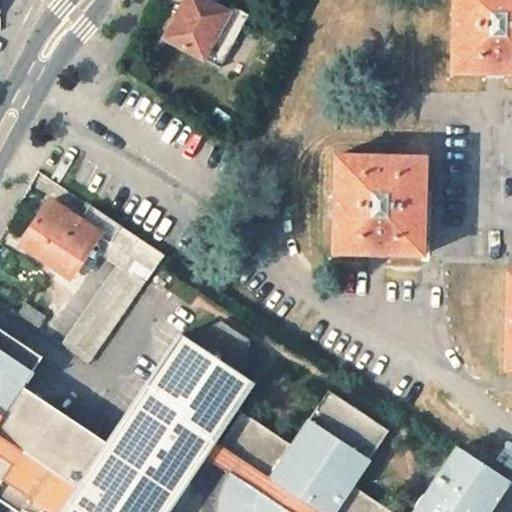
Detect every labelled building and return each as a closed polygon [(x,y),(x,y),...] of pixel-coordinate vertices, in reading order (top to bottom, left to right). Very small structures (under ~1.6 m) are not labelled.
[(190,14),(173,45),(202,62),(227,16),(198,0),(186,0),(181,9),(190,14)] [(511,0),(452,0),(451,31),(449,76),(511,78),(511,0)] [(164,40),(173,45),(190,14),(181,9),(164,40)] [(335,156),(332,215),(330,254),(420,258),(425,162),(335,156)] [(120,264),(137,239),(87,207),(77,221),(48,202),(23,241),(71,272),(93,237),(107,246),(103,253),(120,264)] [(163,256),(137,239),(120,264),(63,347),(89,364),(163,256)] [(0,511),(165,511),(168,508),(176,505),(181,502),(184,498),(186,494),(188,489),(189,484),(188,479),(203,457),(230,475),(260,495),(256,502),(254,510),(254,511),(485,511),(506,482),(456,449),(423,498),(421,497),(416,503),(413,510),(414,511),(413,511),(383,511),(349,489),(386,434),(327,394),(290,449),(240,415),(218,448),(212,443),(251,385),(243,380),(248,346),(215,324),(186,342),(178,336),(106,445),(21,388),(40,359),(2,333),(0,335),(0,511)] [(496,461),(511,470),(511,446),(507,443),(496,461)] [(256,502),(260,495),(230,475),(229,477),(223,489),(220,498),(218,510),(218,511),(254,511),(254,510),(256,502)]
